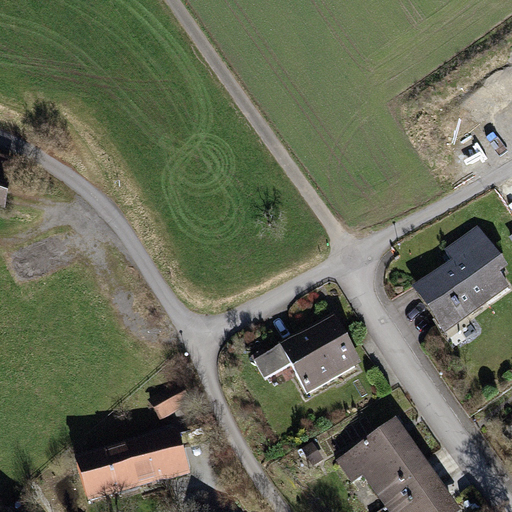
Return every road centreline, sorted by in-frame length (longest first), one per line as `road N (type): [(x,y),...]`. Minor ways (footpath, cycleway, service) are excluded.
road 1 (track): [(171,0),(351,255)]
road 2 (residential): [(341,261),(430,404),(511,511)]
